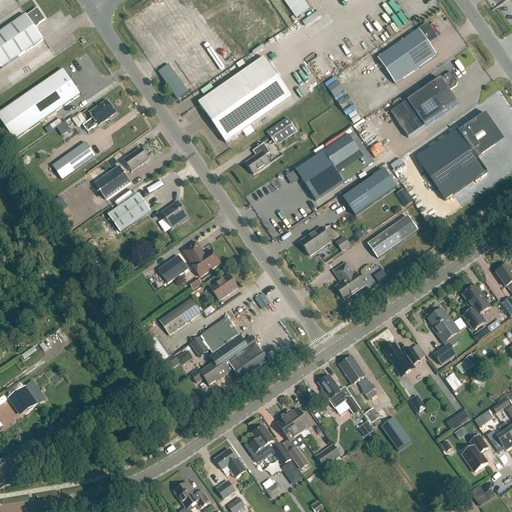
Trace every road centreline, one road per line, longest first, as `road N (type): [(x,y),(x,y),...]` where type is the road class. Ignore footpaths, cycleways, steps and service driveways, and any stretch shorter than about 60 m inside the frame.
road 1 (unclassified): [(329,353),(94,12)]
road 2 (tertiary): [(26,509),(135,483),(329,353)]
road 3 (track): [(178,439),(0,173)]
road 4 (tertiary): [(329,353),(511,226)]
